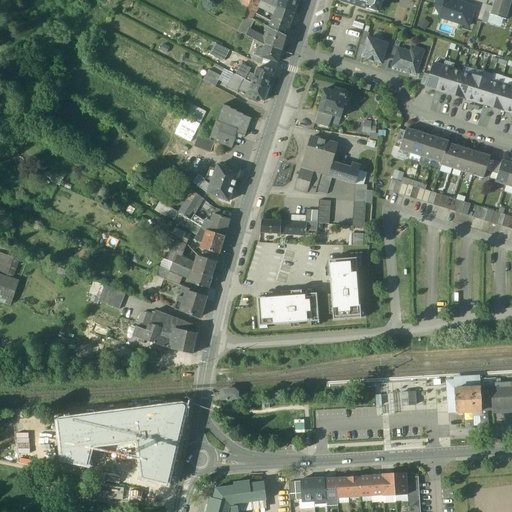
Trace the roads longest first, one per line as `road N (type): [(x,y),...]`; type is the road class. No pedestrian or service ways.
road 1 (tertiary): [(198,412),(228,272),(296,50)]
road 2 (residential): [(296,50),(376,76),(412,111),(511,142)]
road 3 (tertiary): [(297,463),(431,455)]
